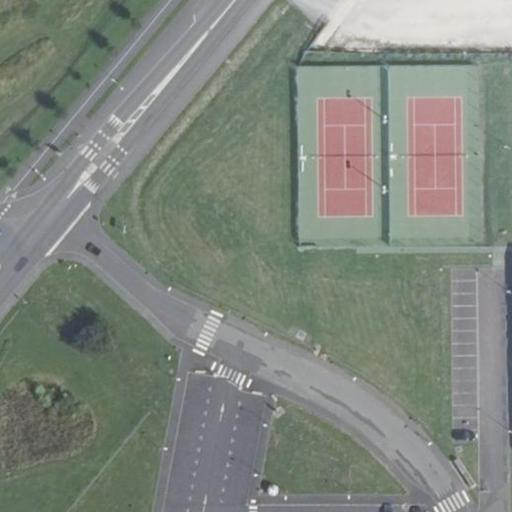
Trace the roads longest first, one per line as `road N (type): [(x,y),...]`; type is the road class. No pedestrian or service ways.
road 1 (unclassified): [(455,511),(394,435),(147,298),(52,215)]
road 2 (secondary): [(52,215),(232,0)]
